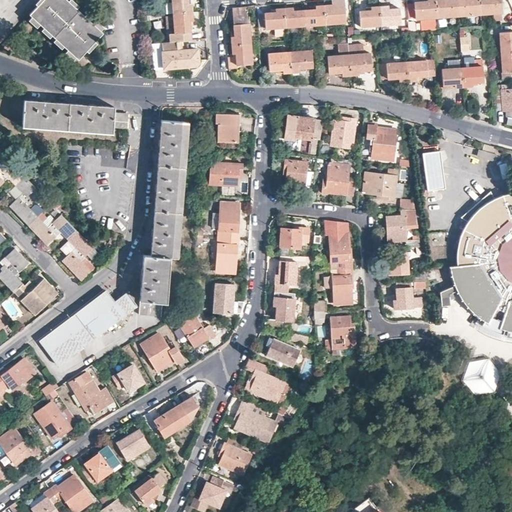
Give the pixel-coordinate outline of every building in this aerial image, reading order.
[(105,33),(87,16),(85,16),(81,12),(81,10),(71,2),(68,0),(44,0),(32,15),(81,59),(95,45),(105,33)] [(173,0),(174,1),(174,12),(192,11),(192,4),(189,4),(188,0),(173,0)] [(416,17),(438,16),(436,0),(417,0),(415,0),(416,17)] [(436,0),(438,16),(460,14),(458,0),(436,0)] [(458,0),(460,14),(481,13),(480,0),(458,0)] [(480,0),(481,13),(488,13),(500,12),(503,12),(502,3),(501,0),(480,0)] [(333,4),(324,5),(326,23),(347,22),(346,7),(339,7),(333,8),(333,4)] [(388,4),(380,5),(381,23),(402,22),(401,7),(395,8),(389,8),(388,4)] [(312,9),(305,10),(306,25),(326,23),(324,5),(318,5),(318,8),(312,9)] [(381,23),(380,5),(373,5),(373,9),(365,9),(361,10),(362,25),(381,23)] [(293,7),(285,8),(287,26),(306,25),(305,10),(299,10),(293,10),(293,7)] [(287,26),(285,8),(278,8),(278,12),(272,12),(265,13),(267,27),(287,26)] [(192,39),(191,31),(191,27),(190,19),(193,19),(192,11),(174,12),(176,32),(170,32),(170,40),(175,40),(192,39)] [(233,36),(233,44),(251,43),(250,23),(249,11),(247,11),(234,12),(235,24),(235,32),(235,36),(233,36)] [(265,13),(258,13),(259,28),(267,27),(265,13)] [(424,28),(424,20),(418,20),(418,24),(416,24),(416,29),(424,28)] [(502,52),(511,51),(511,31),(502,32),(501,33),(501,34),(502,52)] [(470,35),(461,36),(462,51),(471,50),(470,35)] [(160,41),(161,45),(154,45),(156,66),(156,67),(178,66),(194,65),(196,65),(197,63),(198,62),(199,60),(199,59),(198,48),(196,48),(195,43),(175,44),(175,40),(170,40),(160,41)] [(343,75),(351,74),(349,54),(348,43),(348,42),(338,42),(339,55),(328,55),(329,72),(337,71),(342,71),(343,75)] [(348,43),(349,54),(351,74),(359,74),(358,70),(365,70),(373,69),(371,53),(365,53),(364,42),(348,43)] [(251,43),(233,44),(233,51),(237,51),(237,55),(238,64),(253,63),(251,43)] [(311,49),(291,51),(293,71),(300,71),(300,67),(307,66),(314,66),(313,50),(312,49),(311,49)] [(293,71),(291,51),(269,53),(270,69),(276,68),(284,68),(284,72),(293,71)] [(511,79),(511,51),(502,52),(504,72),(504,80),(511,79)] [(238,64),(237,55),(234,56),(229,56),(231,68),(238,67),(238,64)] [(207,62),(207,58),(199,59),(199,60),(198,62),(197,63),(196,65),(194,65),(195,73),(200,72),(207,62)] [(484,80),(483,65),(482,58),(475,59),(476,66),(463,67),(464,85),(472,84),(472,81),(477,81),(484,80)] [(449,68),(461,67),(460,59),(448,60),(449,68)] [(435,60),(408,62),(409,80),(417,80),(416,76),(424,76),(436,75),(435,60)] [(409,80),(408,62),(388,63),(389,78),(389,82),(395,81),(402,81),(409,80)] [(389,78),(388,63),(380,63),(381,79),(389,78)] [(456,85),(464,85),(463,67),(461,67),(449,68),(443,68),(444,83),(456,82),(456,85)] [(511,88),(503,89),(503,90),(502,90),(503,104),(504,109),(504,111),(511,110),(511,88)] [(503,104),(502,90),(496,90),(492,91),(494,109),(504,109),(503,104)] [(127,127),(128,113),(115,112),(115,107),(97,106),(46,101),(25,100),(23,126),(114,133),(114,127),(127,127)] [(315,119),(315,117),(304,116),(289,114),(288,127),(286,138),(295,139),(296,137),(312,139),(312,142),(318,143),(319,138),(313,137),(315,119)] [(218,123),(217,140),(239,141),(240,123),(240,116),(216,116),(216,123),(218,123)] [(353,147),(356,119),(347,117),(346,121),(342,121),(336,120),(333,145),(353,147)] [(322,138),(324,119),(315,119),(313,137),(319,138),(322,138)] [(178,256),(180,222),(188,122),(162,120),(160,145),(156,192),(154,218),(151,254),(144,254),(139,313),(162,315),(163,301),(166,301),(170,256),(178,256)] [(393,159),(395,129),(384,128),(377,127),(377,123),(369,122),(366,155),(366,156),(367,156),(393,159)] [(495,147),(485,144),(483,150),(493,153),(495,147)] [(445,188),(440,151),(424,153),(428,191),(445,188)] [(350,159),(332,157),(332,161),(329,161),(327,181),(324,181),(323,191),(337,192),(353,194),(355,181),(349,180),(351,164),(349,164),(350,159)] [(308,169),(309,162),(286,158),(285,167),(288,168),(288,175),(286,188),(297,189),(297,185),(301,185),(306,186),(306,184),(308,169)] [(400,165),(410,166),(409,159),(401,158),(400,165)] [(0,167),(0,186),(9,178),(16,185),(25,176),(10,159),(0,168),(0,167)] [(238,177),(238,173),(242,174),(243,164),(210,161),(209,183),(238,185),(238,177)] [(47,175),(52,167),(48,163),(42,171),(47,175)] [(394,198),(398,170),(389,169),(388,173),(366,170),(364,191),(373,193),(384,194),(383,197),(394,198)] [(67,186),(71,180),(62,174),(58,179),(67,186)] [(42,193),(25,176),(16,185),(23,193),(10,205),(18,213),(29,225),(38,215),(29,206),(42,193)] [(511,191),(501,194),(499,195),(494,198),(488,201),(478,209),(475,212),(467,222),(461,234),(461,236),(458,249),(458,262),(450,263),(451,267),(454,281),(456,286),(458,289),(459,291),(465,301),(466,302),(475,312),(486,320),(493,324),(506,328),(511,328),(511,191)] [(494,198),(491,192),(461,218),(467,222),(475,212),(478,209),(488,201),(494,198)] [(401,208),(416,208),(414,199),(401,198),(401,208)] [(220,236),(239,237),(240,220),(238,220),(238,216),(239,203),(222,202),(220,236)] [(407,239),(406,226),(411,226),(418,226),(416,208),(401,208),(401,217),(386,217),(387,229),(387,240),(407,239)] [(42,212),(38,215),(29,225),(40,237),(48,245),(61,232),(68,239),(78,231),(62,213),(52,222),(42,212)] [(309,242),(310,228),(305,228),(300,228),(300,230),(283,228),(282,239),(281,245),(300,247),(301,241),(309,242)] [(94,248),(78,231),(68,239),(76,247),(71,252),(63,260),(70,267),(82,279),(88,273),(91,270),(81,260),(85,256),(94,248)] [(332,269),(352,267),(351,251),(349,251),(348,233),(341,234),(330,234),(332,269)] [(421,245),(419,235),(414,235),(414,239),(407,239),(407,246),(415,246),(421,245)] [(238,253),(239,237),(220,236),(217,270),(236,271),(236,257),(236,253),(238,253)] [(119,242),(112,237),(109,241),(117,246),(119,242)] [(76,247),(68,239),(63,244),(71,252),(76,247)] [(0,273),(0,278),(13,292),(23,282),(16,275),(29,262),(22,255),(15,248),(6,257),(11,262),(7,266),(5,264),(1,267),(3,270),(0,273)] [(408,271),(408,252),(392,252),(393,263),(390,263),(390,268),(391,272),(408,271)] [(296,283),(297,262),(307,262),(307,257),(281,255),(280,269),(279,273),(276,273),(275,282),(277,282),(277,285),(275,285),(275,291),(289,292),(289,283),(296,283)] [(11,262),(6,257),(6,256),(1,260),(5,264),(7,266),(11,262)] [(95,266),(85,256),(81,260),(91,270),(95,266)] [(353,279),(352,267),(332,269),(332,274),(330,277),(325,277),(326,287),(333,286),(334,303),(353,302),(352,284),(353,284),(353,279)] [(412,280),(426,279),(425,272),(412,273),(412,280)] [(30,278),(24,284),(23,282),(13,292),(29,309),(35,314),(43,306),(58,292),(50,284),(44,278),(36,285),(30,278)] [(426,279),(412,280),(396,281),(397,286),(396,286),(397,293),(397,298),(394,298),(394,307),(422,306),(420,287),(427,287),(426,279)] [(234,300),(235,284),(217,282),(215,311),(233,313),(234,300)] [(458,289),(456,286),(441,293),(442,307),(451,306),(450,300),(450,295),(453,293),(459,291),(458,289)] [(59,363),(115,320),(118,323),(124,318),(122,315),(125,313),(127,316),(133,312),(130,309),(136,304),(127,292),(115,301),(106,290),(95,299),(59,327),(41,340),(59,363)] [(294,319),(296,292),(289,292),(275,291),(274,304),(278,305),(277,310),(277,318),(294,319)] [(327,309),(328,309),(327,300),(315,301),(316,310),(327,309)] [(327,318),(327,309),(316,310),(316,318),(320,318),(321,322),(326,322),(325,318),(327,318)] [(217,333),(210,323),(204,326),(196,313),(181,322),(196,346),(206,339),(211,336),(212,337),(217,333)] [(357,346),(356,330),(352,330),(352,322),(351,316),(331,317),(332,339),(328,339),(328,348),(357,346)] [(506,328),(493,324),(486,320),(482,326),(478,323),(474,329),(481,333),(488,336),(496,339),(506,342),(508,336),(503,335),(506,328)] [(307,342),(309,335),(290,331),(288,337),(307,342)] [(183,357),(173,340),(166,343),(159,332),(142,342),(158,369),(170,362),(176,358),(178,361),(183,357)] [(274,337),(269,335),(265,343),(270,345),(274,337)] [(293,365),(300,348),(274,336),(274,337),(270,345),(268,349),(266,353),(293,365)] [(292,384),(267,373),(270,365),(251,356),(247,366),(256,370),(252,378),(250,382),(248,381),(245,387),(280,402),(285,392),(292,395),(295,389),(292,384)] [(0,375),(0,382),(8,394),(36,373),(25,359),(16,366),(11,370),(9,368),(0,375)] [(501,374),(489,359),(470,363),(464,380),(476,395),(495,392),(501,374)] [(144,380),(134,363),(114,375),(120,387),(126,383),(130,389),(134,386),(144,380)] [(115,400),(106,386),(99,390),(88,371),(70,381),(87,410),(91,408),(94,412),(108,404),(115,400)] [(0,399),(8,394),(0,382),(0,399)] [(68,387),(65,383),(60,387),(56,389),(60,394),(68,387)] [(192,419),(199,405),(191,392),(167,406),(152,415),(165,436),(184,425),(192,419)] [(268,409),(245,398),(241,406),(265,416),(268,409)] [(66,420),(73,415),(63,402),(57,406),(53,400),(36,413),(53,436),(60,431),(63,429),(65,432),(72,427),(66,420)] [(282,413),(290,417),(300,405),(294,400),(282,413)] [(269,441),(277,422),(265,416),(241,406),(240,406),(237,413),(235,417),(239,419),(236,426),(269,441)] [(278,420),(286,423),(290,417),(282,413),(280,413),(278,420)] [(41,449),(33,439),(27,443),(15,427),(0,438),(0,441),(16,463),(30,453),(33,451),(35,454),(41,449)] [(150,445),(140,427),(122,438),(118,441),(127,458),(150,445)] [(244,444),(229,437),(227,443),(242,450),(244,444)] [(243,473),(251,454),(242,450),(227,443),(225,442),(222,450),(225,451),(222,458),(220,463),(243,473)] [(253,451),(263,455),(266,451),(255,446),(253,451)] [(98,479),(117,465),(110,455),(105,458),(100,452),(94,457),(86,462),(98,479)] [(160,488),(167,482),(159,472),(136,490),(148,505),(153,500),(152,497),(157,493),(161,490),(160,488)] [(51,488),(59,499),(67,493),(78,510),(92,499),(75,475),(69,479),(59,486),(57,484),(51,488)] [(230,492),(234,484),(214,475),(210,483),(207,481),(205,487),(200,497),(195,494),(190,505),(203,511),(208,500),(219,505),(225,490),(230,492)] [(59,511),(53,503),(59,499),(51,488),(45,492),(48,496),(42,500),(32,507),(35,511),(59,511)] [(105,502),(111,497),(107,492),(102,496),(102,498),(105,502)] [(379,511),(368,496),(355,507),(352,505),(346,509),(345,511),(379,511)] [(131,511),(121,497),(103,509),(104,511),(131,511)]
